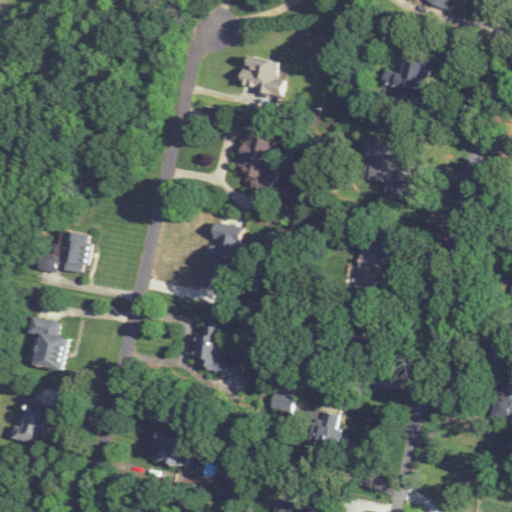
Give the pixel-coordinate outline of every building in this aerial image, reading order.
[(435,91),(439,54),(413,51),(411,73),(392,71),(390,87),(435,91)] [(292,62),(258,57),(257,65),(248,64),(245,88),(287,94),(292,62)] [(273,169),(282,142),(255,134),(243,171),(253,175),(251,183),(275,191),(281,172),(273,169)] [(406,200),(409,182),(397,180),(400,162),(408,163),(411,147),(369,140),(367,156),(376,158),(372,180),(390,183),(388,197),(406,200)] [(100,236),(67,228),(61,257),(50,255),(47,266),(91,276),(100,236)] [(249,234),(220,229),(210,284),(239,289),(249,234)] [(360,288),(383,290),(388,244),(366,241),(360,288)] [(36,334),(48,336),(44,366),(74,370),(79,339),(67,337),(69,321),(39,317),(36,334)] [(248,360),(228,358),(231,324),(207,322),(202,371),(246,375),(248,360)] [(510,420),(511,407),(511,363),(506,362),(496,418),(510,420)] [(293,405),(283,403),(283,400),(290,401),(291,394),(280,392),(278,408),(292,410),(293,405)] [(21,438),(48,445),(59,407),(32,400),(21,438)] [(343,415),(325,411),(323,421),(316,419),(311,441),(317,442),(314,456),(332,460),(343,415)] [(193,435),(171,429),(163,461),(186,466),(193,435)] [(320,511),(322,508),(280,500),(277,511),(320,511)]
